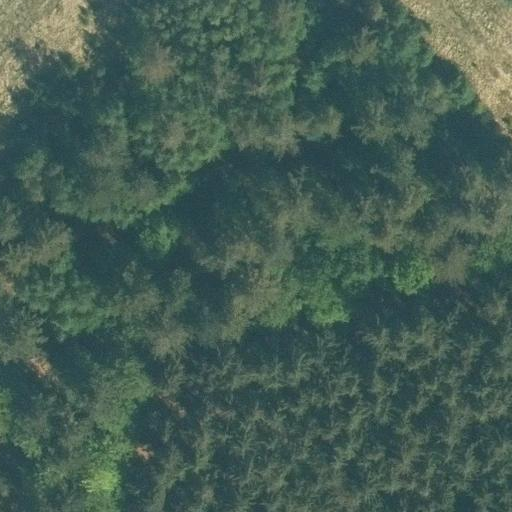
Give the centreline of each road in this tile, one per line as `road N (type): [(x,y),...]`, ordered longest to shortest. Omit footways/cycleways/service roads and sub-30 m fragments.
road 1 (track): [(511,246),(0,371)]
road 2 (track): [(155,334),(106,511)]
